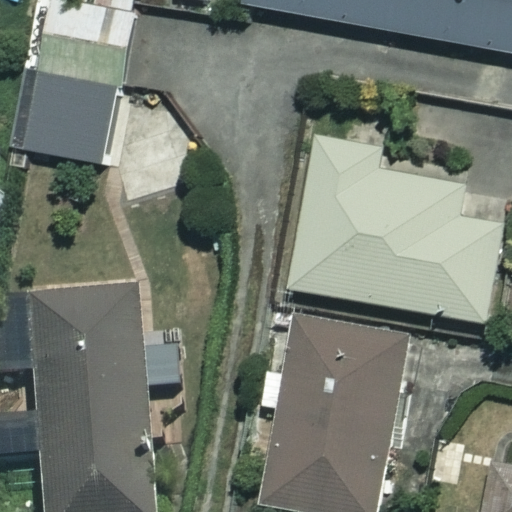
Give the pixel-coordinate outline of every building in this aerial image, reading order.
[(186,0),(101,0),(185,12),(186,0)] [(232,0),(199,0),(198,14),(231,17),(232,0)] [(511,0),(260,0),(257,15),(511,61),(511,0)] [(149,22),(66,8),(53,84),(135,99),(149,22)] [(393,158),(329,147),(303,298),(497,332),(511,243),(511,203),(389,182),(393,158)] [(0,253),(29,212),(0,192),(0,253)] [(135,277),(130,237),(71,243),(75,284),(135,277)] [(165,511),(163,299),(110,300),(110,290),(4,291),(6,375),(50,374),(51,430),(8,430),(8,460),(57,460),(57,511),(165,511)] [(391,511),(423,353),(308,331),(298,383),(280,379),(272,421),(290,425),(272,511),(391,511)] [(511,511),(511,478),(505,477),(498,511),(511,511)]
